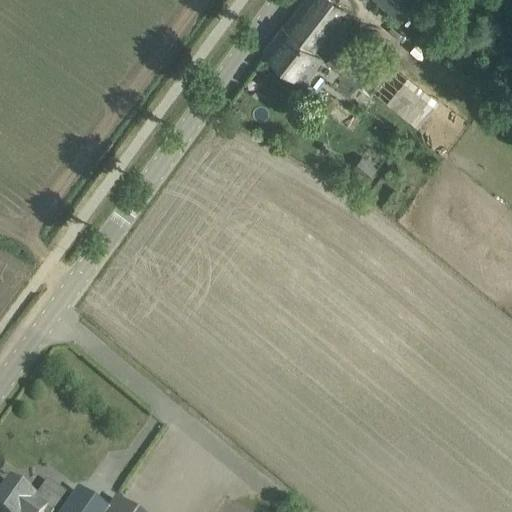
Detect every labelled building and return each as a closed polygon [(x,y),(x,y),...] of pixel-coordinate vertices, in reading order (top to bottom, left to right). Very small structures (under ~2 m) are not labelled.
[(303,0),(283,27),(282,26),(263,50),(304,82),(322,58),(313,51),(346,9),(333,0),(303,0)] [(415,0),(375,0),(395,20),(415,0)] [(439,101),(394,65),(381,55),(368,73),(335,48),(325,61),(370,96),(373,93),(417,128),(439,101)] [(35,500),(11,483),(0,498),(0,511),(80,511),(84,507),(48,482),(35,500)] [(131,511),(115,501),(107,511),(131,511)]
